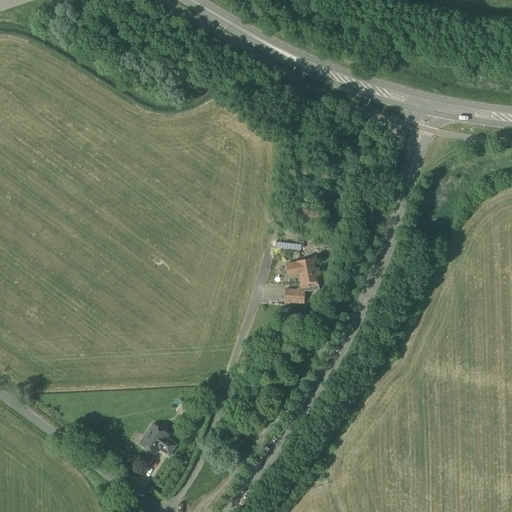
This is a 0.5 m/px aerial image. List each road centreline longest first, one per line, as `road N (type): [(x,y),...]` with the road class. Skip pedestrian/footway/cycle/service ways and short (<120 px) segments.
road 1 (tertiary): [(232,511),(341,349),(402,204),(429,107)]
road 2 (secondary): [(429,107),(287,57),(191,0)]
road 3 (unknown): [(267,296),(167,511)]
road 4 (unclassified): [(156,511),(0,393)]
